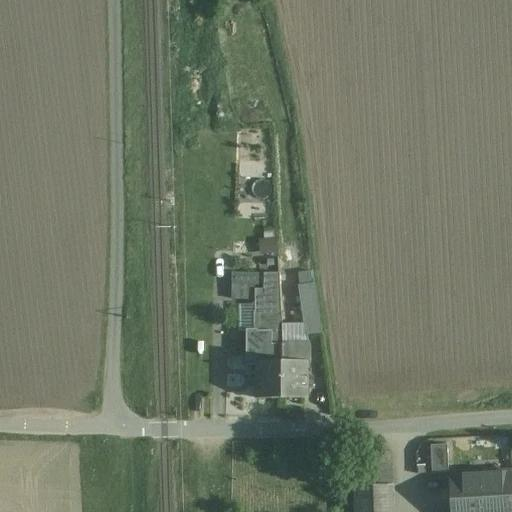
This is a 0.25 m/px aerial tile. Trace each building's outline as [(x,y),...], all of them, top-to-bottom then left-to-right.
[(259,244),(261,254),(278,251),(276,242),(259,244)] [(265,274),(232,273),(232,285),(264,286),(265,286),(265,274)] [(282,313),(280,274),(265,274),(265,286),(264,286),(264,290),(255,290),(256,313),(282,313)] [(315,286),(299,288),(305,337),(321,335),(315,286)] [(282,313),(256,313),(256,332),(248,332),(248,366),(258,366),(258,399),(283,399),(283,347),(283,337),(282,313)] [(311,347),(283,347),(283,399),(307,399),(308,366),(311,366),(311,347)] [(448,445),(431,446),(432,472),(449,472),(448,445)] [(373,483),(391,482),(390,464),(373,465),(373,483)] [(511,511),(511,475),(511,473),(452,476),(453,511),(511,511)] [(386,511),(385,487),(355,489),(356,511),(386,511)]
